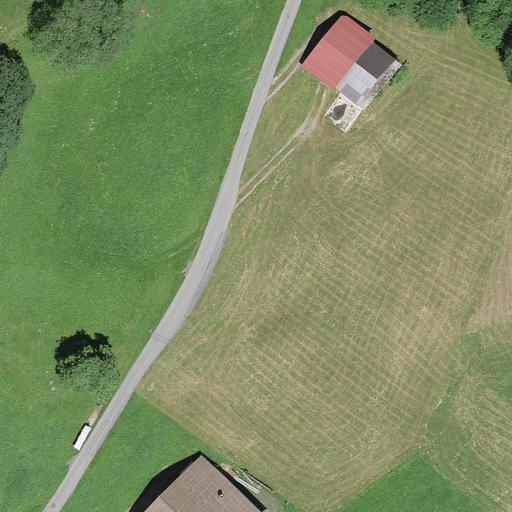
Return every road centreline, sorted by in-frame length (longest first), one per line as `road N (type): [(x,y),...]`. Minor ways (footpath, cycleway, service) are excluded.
road 1 (unclassified): [(51,511),(196,275),(295,0)]
road 2 (track): [(223,206),(285,152),(320,97)]
road 3 (track): [(258,96),(345,8)]
